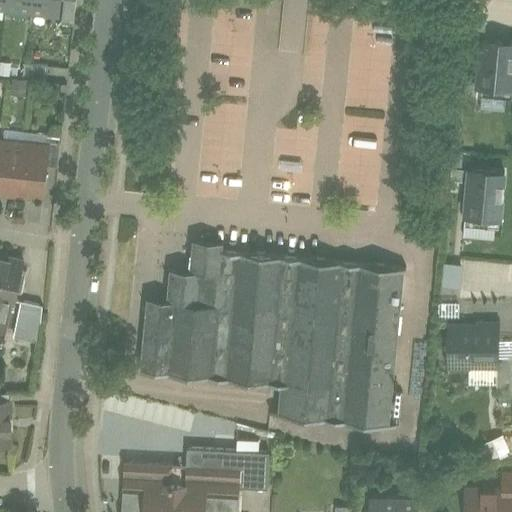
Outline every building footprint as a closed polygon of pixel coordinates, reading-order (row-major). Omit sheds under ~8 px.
[(0,0),(0,6),(62,11),(62,0),(0,0)] [(62,0),(62,11),(61,22),(75,23),(76,0),(62,0)] [(477,92),(511,95),(511,92),(511,40),(483,37),(477,92)] [(24,62),(23,74),(46,77),(48,65),(24,62)] [(23,95),(24,79),(12,78),(10,94),(23,95)] [(46,143),(0,137),(0,195),(39,200),(43,168),(46,143)] [(46,143),(43,168),(55,169),(58,145),(46,143)] [(471,166),(467,218),(504,221),(509,169),(471,166)] [(224,245),(190,242),(188,269),(179,268),(168,268),(166,299),(143,297),(137,369),(280,381),(277,415),(392,424),(405,267),(223,252),(224,245)] [(23,258),(0,253),(0,325),(4,326),(11,293),(16,294),(23,258)] [(444,259),(443,282),(462,283),(463,259),(444,259)] [(38,338),(42,303),(23,299),(16,333),(38,338)] [(499,323),(449,323),(449,364),(498,364),(498,356),(499,323)] [(511,355),(498,356),(498,364),(498,391),(511,390),(511,355)] [(0,442),(15,442),(14,397),(0,396),(0,442)] [(491,457),(511,451),(504,431),(485,438),(491,457)] [(185,450),(184,464),(238,466),(238,491),(267,492),(269,453),(185,450)] [(123,511),(236,511),(238,491),(238,466),(184,464),(125,462),(123,511)] [(416,497),(416,511),(437,511),(438,483),(416,483),(416,497)] [(465,486),(464,511),(511,511),(511,486),(504,486),(465,486)] [(365,511),(416,511),(416,497),(366,497),(365,511)]
